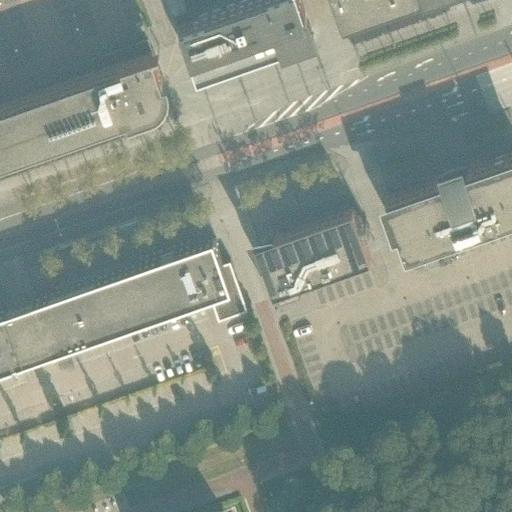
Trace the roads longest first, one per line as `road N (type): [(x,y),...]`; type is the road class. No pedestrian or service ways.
road 1 (tertiary): [(511,39),(0,226)]
road 2 (tertiary): [(0,245),(233,168),(511,92)]
road 3 (unknown): [(47,381),(210,324),(233,387),(0,486)]
road 4 (unknown): [(511,326),(341,390),(319,343),(328,319)]
